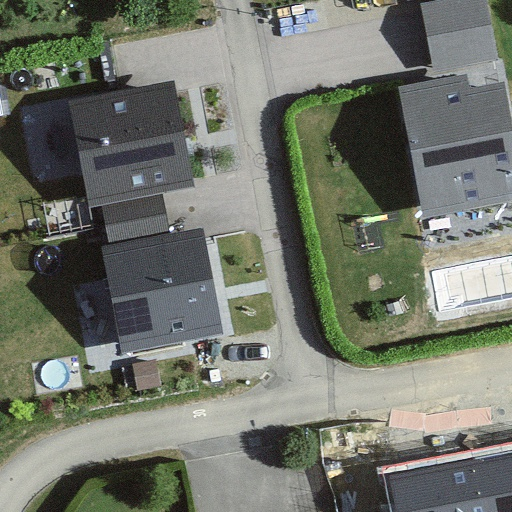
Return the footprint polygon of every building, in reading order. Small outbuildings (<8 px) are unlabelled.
[(487,0),(441,0),(418,4),(429,71),(497,60),(487,0)] [(469,74),(400,87),(424,218),(511,201),(511,119),(505,83),(472,90),(469,74)] [(110,210),(113,229),(167,219),(163,197),(195,191),(175,85),(68,104),(89,214),(110,210)] [(170,232),(167,219),(113,229),(117,250),(96,254),(116,359),(222,340),(201,227),(170,232)] [(511,511),(511,446),(385,469),(392,511),(511,511)]
